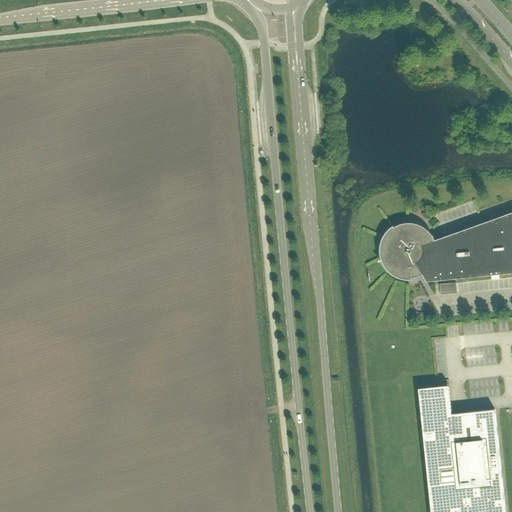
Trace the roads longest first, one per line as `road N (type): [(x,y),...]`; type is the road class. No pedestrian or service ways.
road 1 (secondary): [(242,0),(263,28),(310,511)]
road 2 (secondary): [(338,511),(298,84)]
road 3 (tertiary): [(0,18),(165,0)]
